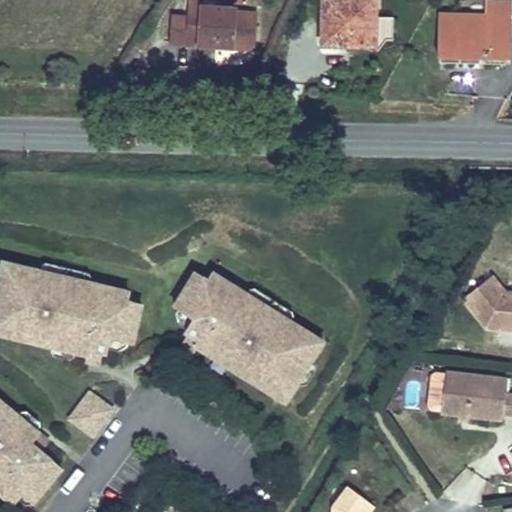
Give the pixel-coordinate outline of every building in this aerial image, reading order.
[(161,48),(242,52),(246,15),(225,14),(224,6),(199,5),(198,0),(181,0),(182,24),(162,24),(161,48)] [(352,0),(326,0),(328,51),(374,52),(378,1),(352,0)] [(434,16),(433,54),(508,57),(508,5),(480,5),(480,17),(434,16)] [(126,345),(135,307),(120,303),(122,294),(84,285),(34,274),(0,266),(0,339),(47,350),(69,356),(82,359),(84,352),(97,355),(100,356),(101,351),(104,340),(121,344),(126,345)] [(84,280),(82,276),(39,267),(35,269),(34,274),(84,285),(84,280)] [(303,364),(317,341),(284,321),(240,295),(206,275),(202,282),(188,274),(168,307),(188,319),(182,330),(179,334),(183,336),(194,343),(190,348),(191,348),(201,355),(222,368),(273,399),(285,379),(291,383),(303,364)] [(511,293),(509,293),(498,275),(466,295),(485,328),(511,334),(511,293)] [(286,317),(285,312),(247,290),(243,291),(240,295),(284,321),(286,317)] [(182,330),(188,319),(168,307),(172,311),(170,315),(172,324),(180,329),(182,330)] [(190,348),(194,343),(183,336),(176,346),(188,353),(191,348),(190,348)] [(120,349),(121,344),(104,340),(101,351),(112,354),(120,349)] [(68,361),(69,356),(47,350),(46,355),(48,360),(64,363),(68,361)] [(94,367),(97,355),(84,352),(82,359),(81,364),(94,367)] [(222,368),(201,355),(199,359),(200,364),(214,373),(220,371),(222,368)] [(301,385),(309,371),(307,366),(303,364),(291,383),(294,385),(301,385)] [(284,401),(294,385),(291,383),(285,379),(273,399),(280,403),(284,401)] [(430,380),(424,419),(442,422),(452,423),(486,428),(487,422),(503,424),(505,405),(489,403),(491,388),(430,380)] [(88,439),(104,417),(94,410),(98,406),(84,395),(65,422),(88,439)] [(107,412),(98,406),(94,410),(104,417),(107,412)] [(15,421),(0,408),(0,500),(9,507),(13,501),(21,492),(33,502),(57,472),(37,455),(25,446),(33,436),(15,421)] [(36,427),(23,417),(18,418),(15,421),(33,436),(36,432),(36,427)] [(37,455),(45,446),(33,436),(25,446),(37,455)] [(330,511),(367,511),(372,506),(346,487),(331,507),(330,511)] [(33,502),(21,492),(13,501),(21,508),(28,508),(33,502)]
